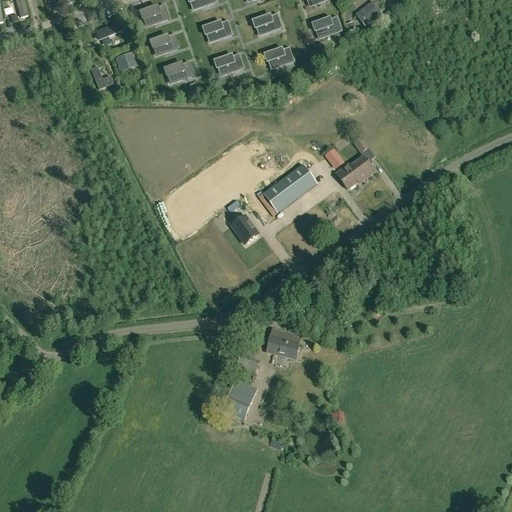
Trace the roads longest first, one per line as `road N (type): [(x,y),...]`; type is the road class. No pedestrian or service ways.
road 1 (unclassified): [(50,361),(97,339),(245,309),(449,169),(511,137)]
road 2 (residential): [(0,37),(119,0)]
